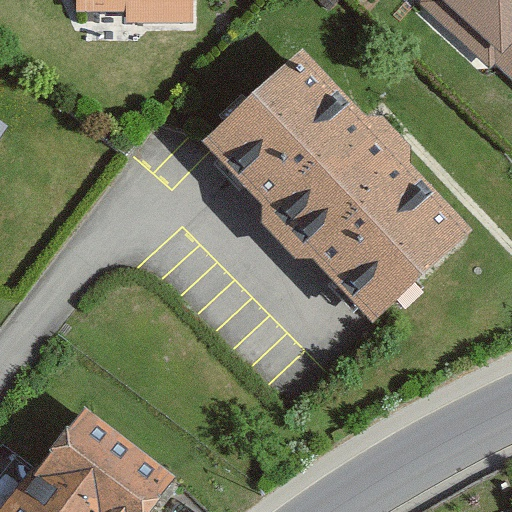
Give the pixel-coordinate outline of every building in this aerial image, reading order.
[(196,0),(84,0),(84,13),(197,14),(196,0)] [(511,0),(428,0),(511,77),(511,0)] [(483,240),(311,58),(213,151),(384,333),(483,240)] [(0,152),(14,132),(0,122),(0,152)] [(91,413),(14,511),(163,511),(185,485),(91,413)]
